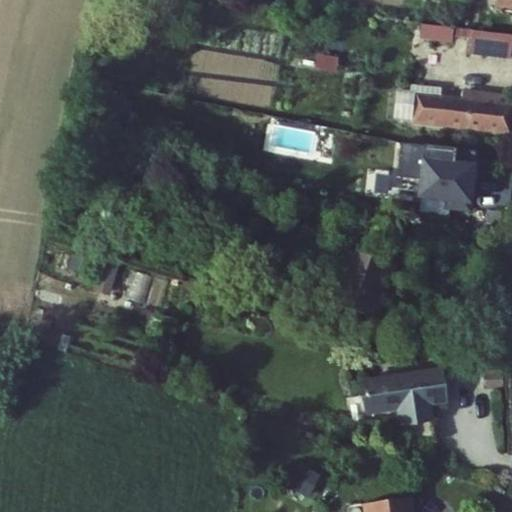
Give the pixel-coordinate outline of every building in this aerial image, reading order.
[(475,0),(458,0),(456,29),(461,30),(471,31),(475,0)] [(511,0),(500,0),(499,13),(511,14),(511,0)] [(459,43),(461,30),(456,29),(427,25),(425,39),(459,43)] [(511,36),(481,32),(478,52),(511,56),(511,36)] [(418,101),(415,88),(414,95),(399,94),(396,119),(416,121),(418,101)] [(479,96),(478,103),(439,99),(440,90),(415,88),(418,101),(416,121),(416,123),(511,132),(511,106),(509,106),(510,100),(479,96)] [(482,213),(487,153),(460,150),(459,165),(435,163),(431,201),(459,203),(459,211),(482,213)] [(351,247),(333,292),(340,296),(358,250),(351,247)] [(340,296),(338,300),(383,318),(404,265),(359,247),(358,250),(340,296)] [(125,297),(157,306),(165,279),(133,270),(125,297)] [(445,368),(365,377),(370,411),(401,407),(407,444),(440,440),(434,403),(450,401),(445,368)] [(422,511),(420,496),(370,506),(370,511),(422,511)]
